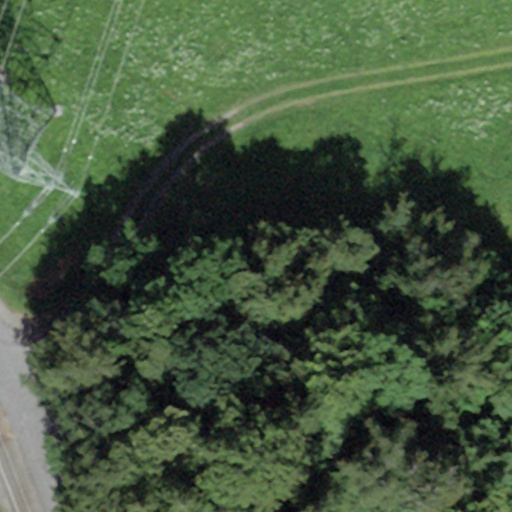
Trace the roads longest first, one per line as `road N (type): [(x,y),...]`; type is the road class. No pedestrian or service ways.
road 1 (track): [(511,57),(292,94),(240,115),(150,189),(48,333),(6,367)]
road 2 (tertiary): [(0,351),(63,511)]
